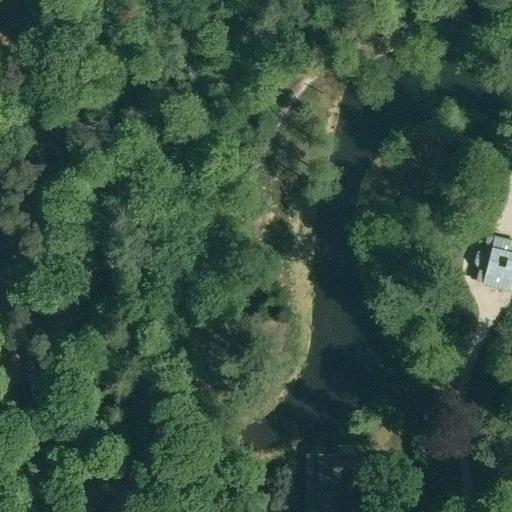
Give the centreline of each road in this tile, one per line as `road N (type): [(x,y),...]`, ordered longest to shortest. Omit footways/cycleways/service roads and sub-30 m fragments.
road 1 (track): [(185,511),(183,383),(224,232),(305,88),(351,45),(401,23)]
road 2 (track): [(28,0),(39,81),(30,163),(41,275),(28,421),(30,511)]
road 3 (track): [(511,198),(466,262),(484,313),(461,395),(470,511)]
